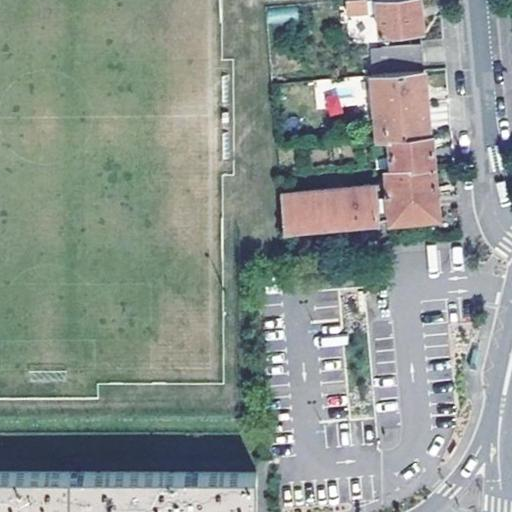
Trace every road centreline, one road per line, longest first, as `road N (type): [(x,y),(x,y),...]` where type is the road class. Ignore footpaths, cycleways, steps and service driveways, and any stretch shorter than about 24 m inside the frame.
road 1 (residential): [(511,236),(493,204),(475,0)]
road 2 (residential): [(508,418),(429,511)]
